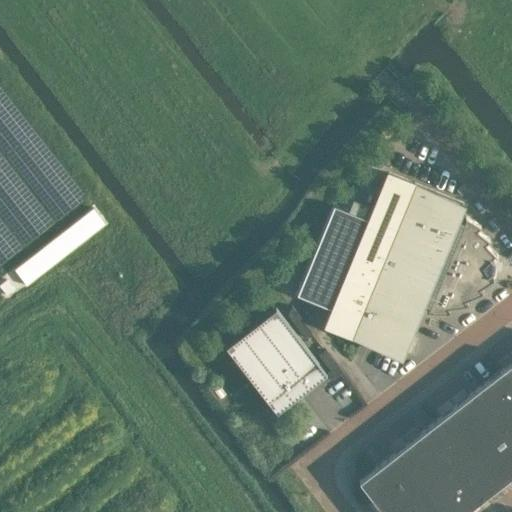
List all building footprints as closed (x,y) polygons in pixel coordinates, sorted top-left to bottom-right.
[(326,211),(296,285),(333,300),(327,315),(402,346),(423,294),(430,297),(428,301),(427,301),(427,302),(450,303),(450,302),(449,302),(449,298),(468,295),(468,294),(467,294),(466,290),(484,282),(483,281),(483,282),(480,278),(494,269),(494,268),(492,269),(489,265),(494,262),(495,253),(491,248),(495,245),(497,246),(497,245),(486,233),(489,230),(490,231),(491,230),(478,219),(480,216),(481,217),(482,216),(466,206),(466,207),(465,211),(458,209),(464,194),(389,163),(370,210),(332,195),(326,211)] [(28,276),(107,214),(95,198),(16,260),(28,276)] [(292,375),(296,380),(308,371),(304,365),(319,353),(279,301),(229,339),(270,392),(292,375)] [(390,366),(404,354),(398,347),(384,358),(390,366)] [(511,351),(502,359),(511,371),(511,351)] [(506,413),(511,409),(511,371),(502,359),(479,378),(506,413)] [(454,397),(483,432),(506,413),(479,378),(454,397)] [(431,415),(459,450),(483,432),(454,397),(431,415)] [(511,420),(506,413),(483,432),(510,468),(511,466),(511,420)] [(435,469),(459,450),(431,415),(408,433),(435,469)] [(459,450),(487,486),(510,468),(483,432),(459,450)] [(387,506),(412,487),(435,469),(408,433),(359,471),(387,506)] [(459,450),(435,469),(463,504),(487,486),(459,450)] [(412,487),(431,511),(453,511),(463,504),(435,469),(412,487)] [(431,511),(412,487),(387,506),(391,511),(431,511)]
